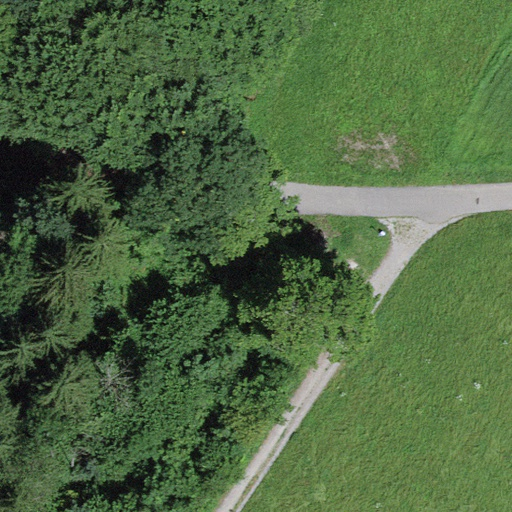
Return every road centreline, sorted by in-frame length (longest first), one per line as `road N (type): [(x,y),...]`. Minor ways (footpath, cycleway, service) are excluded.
road 1 (track): [(436,201),(227,511)]
road 2 (track): [(322,199),(199,184),(147,165),(106,143),(0,53)]
road 3 (residential): [(511,198),(322,199)]
